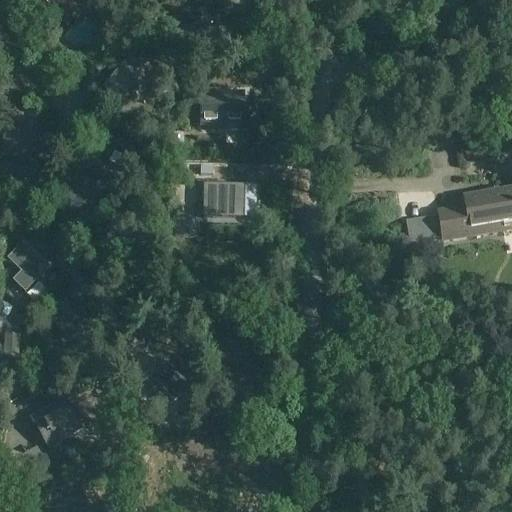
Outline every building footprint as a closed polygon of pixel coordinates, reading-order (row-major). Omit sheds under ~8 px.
[(39,0),(60,17),(58,19),(68,27),(71,23),(69,21),(83,4),(77,0),(39,0)] [(178,35),(195,68),(231,49),(224,35),(202,47),(192,27),(178,35)] [(137,51),(105,91),(120,104),(145,73),(141,70),(149,61),(143,56),(137,51)] [(275,60),(266,64),(272,76),(281,72),(275,60)] [(166,78),(151,81),(153,92),(168,89),(166,78)] [(242,96),(200,96),(200,128),(243,127),(242,96)] [(3,116),(0,146),(0,158),(30,159),(32,117),(3,116)] [(69,179),(58,221),(95,228),(105,187),(69,179)] [(203,187),(202,220),(243,220),(244,187),(203,187)] [(511,192),(464,200),(466,211),(438,215),(442,243),(511,231),(511,192)] [(169,218),(169,235),(188,235),(188,234),(187,234),(187,221),(169,221),(169,218)] [(24,294),(48,270),(22,246),(9,260),(23,273),(13,283),(24,294)] [(94,326),(70,299),(47,320),(71,346),(94,326)] [(3,338),(2,360),(18,361),(19,339),(3,338)] [(248,341),(212,341),(217,358),(224,386),(249,386),(248,341)] [(165,410),(183,396),(190,404),(197,398),(171,366),(152,381),(157,387),(151,392),(165,410)] [(50,409),(32,420),(49,450),(82,431),(64,402),(50,409)] [(23,459),(0,453),(0,477),(19,483),(25,459),(23,459)]
